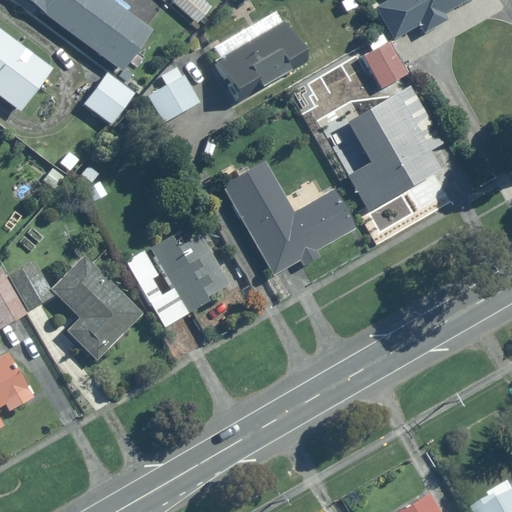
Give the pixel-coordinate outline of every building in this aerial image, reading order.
[(31,0),(122,69),(153,30),(113,0),(31,0)] [(211,6),(203,0),(175,0),(174,2),(198,22),(211,6)] [(386,0),(374,7),(392,40),(417,27),(421,35),(445,22),(442,18),(467,4),(465,0),(386,0)] [(277,10),(205,54),(233,100),(305,57),(277,10)] [(0,94),(21,110),(52,68),(0,29),(0,94)] [(388,40),(361,57),(378,89),(406,74),(388,40)] [(163,85),(143,95),(160,126),(200,104),(179,65),(158,76),(163,85)] [(108,74),(85,104),(112,125),(135,94),(108,74)] [(413,85),(343,121),(359,154),(343,162),(349,172),(343,175),(363,214),(443,173),(433,152),(444,146),(413,85)] [(259,161),(217,185),(268,276),(353,227),(331,188),(288,213),(259,161)] [(63,175),(52,168),(41,183),(52,191),(63,175)] [(228,288),(200,234),(172,249),(167,239),(123,262),(161,332),(189,316),(186,309),(228,288)] [(143,315),(83,258),(54,292),(81,317),(65,334),(97,364),(143,315)] [(3,277),(22,314),(54,299),(37,261),(3,277)] [(0,323),(22,314),(3,277),(0,278),(0,323)] [(0,427),(3,425),(0,419),(0,406),(3,405),(7,412),(34,397),(7,352),(0,355),(0,427)] [(494,499),(478,508),(479,511),(511,511),(511,482),(492,494),(494,499)] [(439,511),(431,495),(396,511),(439,511)]
